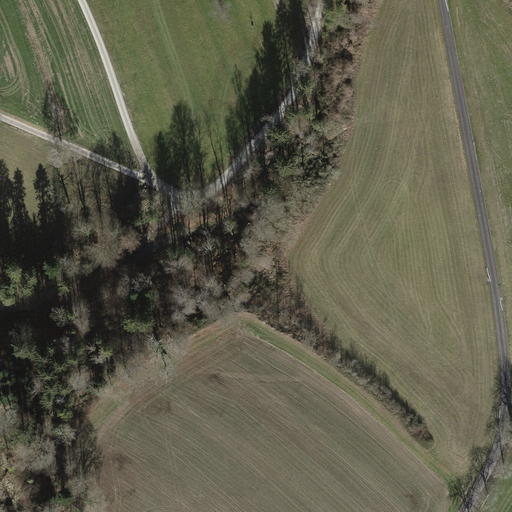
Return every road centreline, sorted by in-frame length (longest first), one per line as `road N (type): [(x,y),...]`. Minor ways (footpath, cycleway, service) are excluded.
road 1 (track): [(441,0),(505,360),(503,430),(464,511)]
road 2 (track): [(78,0),(147,176),(198,197),(221,185),(261,137),(314,36),(323,0)]
road 3 (track): [(198,197),(166,214),(118,267),(58,302)]
road 4 (track): [(147,176),(0,116)]
